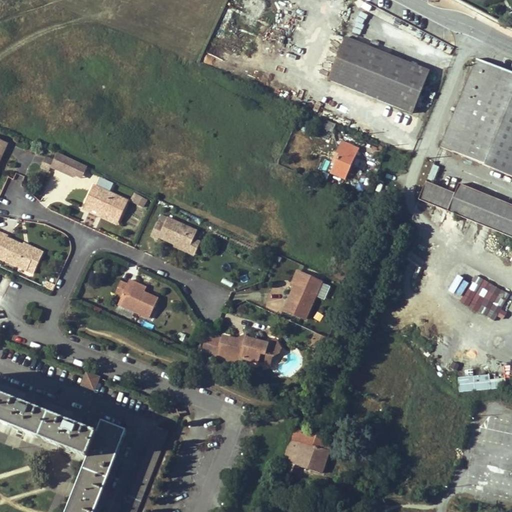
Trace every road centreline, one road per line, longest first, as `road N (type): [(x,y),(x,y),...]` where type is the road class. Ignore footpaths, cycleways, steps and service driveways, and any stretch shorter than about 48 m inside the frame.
road 1 (residential): [(201,511),(239,414),(44,337)]
road 2 (residential): [(0,370),(147,426),(113,511)]
road 3 (residential): [(86,233),(214,291)]
